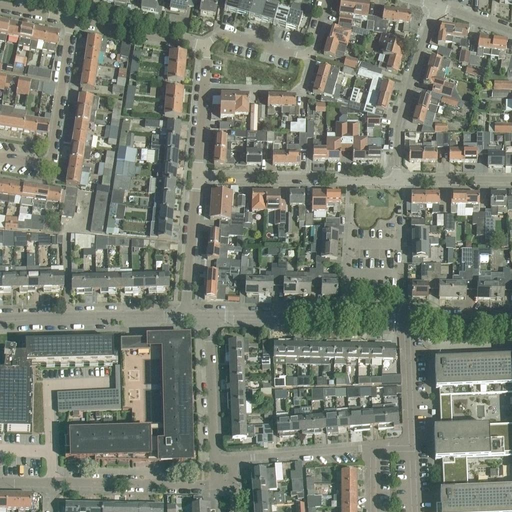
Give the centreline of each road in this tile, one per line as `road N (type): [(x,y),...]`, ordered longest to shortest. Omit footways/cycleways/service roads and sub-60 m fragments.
road 1 (residential): [(197,176),(396,179)]
road 2 (residential): [(71,19),(48,161),(0,156)]
road 3 (unclassified): [(0,321),(185,317)]
road 4 (residential): [(437,5),(397,127),(396,179)]
road 5 (residential): [(215,484),(53,482)]
road 6 (residential): [(213,460),(209,316)]
road 7 (residential): [(232,459),(374,448)]
road 8 (residential): [(185,317),(197,176)]
road 9 (residential): [(206,45),(71,19)]
road 10 (unclassified): [(209,316),(346,319)]
road 11 (residential): [(197,176),(206,45)]
road 12 (residential): [(412,447),(405,319)]
